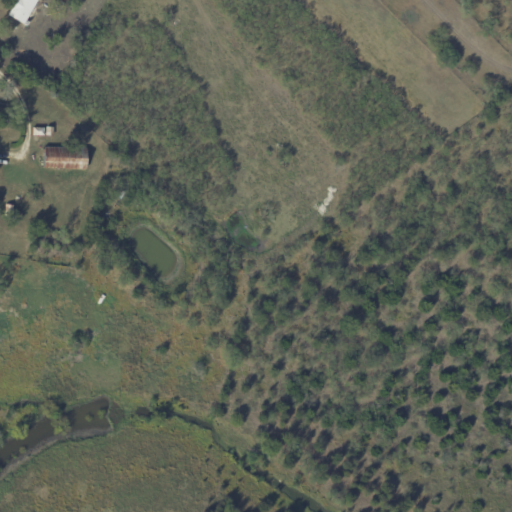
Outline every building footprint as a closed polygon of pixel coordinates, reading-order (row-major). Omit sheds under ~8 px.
[(43,0),(29,25),(25,23),(24,25),(9,16),(18,0),(43,0)] [(33,128),(44,129),(44,136),(33,136),(33,128)] [(46,136),(47,128),(54,128),(54,136),(46,136)] [(45,148),(87,149),(86,170),(45,169),(45,148)] [(126,192),(121,200),(115,196),(120,188),(126,192)] [(14,206),(13,218),(5,218),(6,205),(14,206)]
